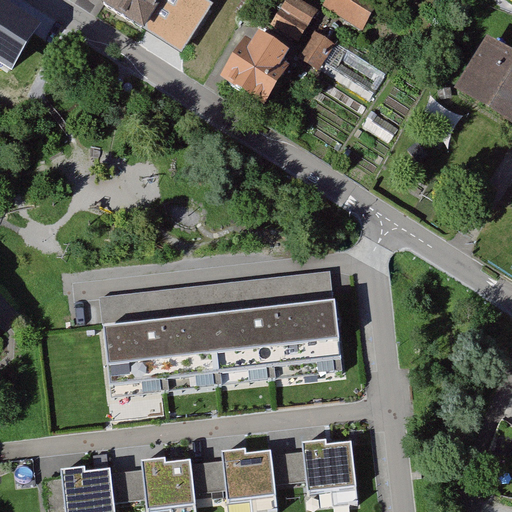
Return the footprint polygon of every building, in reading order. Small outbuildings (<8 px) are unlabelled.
[(0,0),(0,69),(9,75),(40,25),(0,0)] [(167,0),(103,0),(100,5),(145,34),(167,0)] [(311,0),(291,0),(273,29),(300,46),(324,8),(311,0)] [(379,12),(359,0),(332,0),(325,12),(363,36),(379,12)] [(245,35),(219,85),(266,109),(292,59),(245,35)] [(322,78),(337,50),(315,39),(301,68),(322,78)] [(511,55),(487,40),(455,93),(511,128),(511,55)] [(334,310),(105,338),(111,383),(340,354),(334,310)] [(352,441),(327,444),(327,439),(302,442),(303,453),(307,483),(308,492),(357,487),(352,441)] [(272,450),(247,453),(246,448),(222,451),(223,462),(226,492),(228,501),(277,496),(276,487),(272,456),(272,450)] [(276,487),(307,483),(303,453),(272,456),(276,487)] [(191,459),(166,462),(166,458),(141,460),(142,471),(146,501),(147,511),(196,505),(195,496),(192,465),(191,459)] [(226,492),(223,462),(192,465),(195,496),(226,492)] [(111,469),(86,471),(86,467),(61,470),(65,511),(115,511),(115,505),(111,474),(111,469)] [(146,501),(142,471),(111,474),(115,505),(146,501)]
